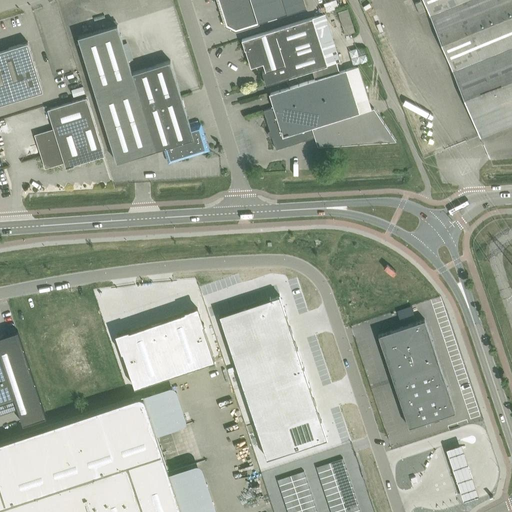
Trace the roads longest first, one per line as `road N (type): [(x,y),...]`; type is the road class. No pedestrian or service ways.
road 1 (unclassified): [(398,511),(322,287),(305,269),(283,262),(188,266),(0,293)]
road 2 (secondary): [(0,228),(243,212)]
road 3 (unclassified): [(243,212),(184,0)]
road 4 (secondary): [(465,297),(511,437)]
road 5 (unclassified): [(402,120),(354,0)]
